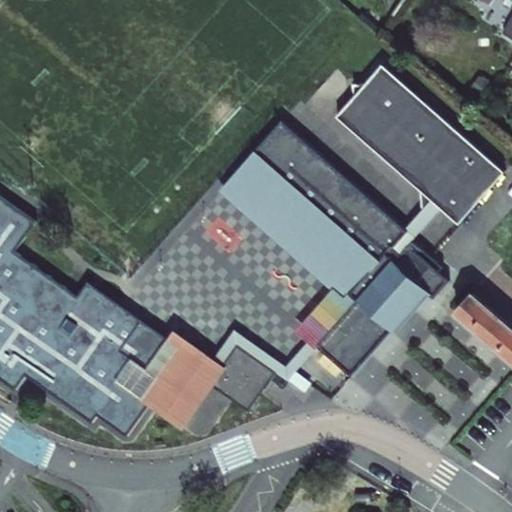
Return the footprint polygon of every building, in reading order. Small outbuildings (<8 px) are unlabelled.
[(511,0),(491,0),(493,1),(493,0),(511,0),(511,21),(509,27),(511,29),(511,0)] [(458,223),(503,170),(380,63),(364,82),(350,83),(351,97),(335,115),(418,189),(420,207),(438,205),(458,223)] [(317,340),(351,370),(415,296),(401,285),(411,273),(432,292),(448,274),(438,265),(441,260),(432,252),(411,234),(399,247),(392,241),(406,225),(279,114),(223,179),(356,295),(317,340)] [(225,319),(205,346),(213,352),(227,333),(266,360),(286,375),(317,340),(356,295),(223,179),(218,185),(331,285),(273,350),(225,319)] [(25,209),(0,190),(0,371),(6,376),(16,361),(22,353),(34,362),(29,370),(82,408),(87,401),(117,422),(138,392),(139,391),(110,369),(125,348),(140,359),(161,329),(158,326),(79,270),(68,284),(4,239),(25,209)] [(411,273),(401,285),(415,296),(424,285),(411,273)] [(484,342),(511,366),(511,329),(469,292),(451,313),(484,342)] [(205,346),(165,317),(158,326),(161,329),(140,359),(125,348),(110,369),(139,391),(138,392),(173,416),(204,373),(200,371),(213,352),(205,346)] [(266,360),(227,333),(213,352),(200,371),(204,373),(216,382),(219,379),(225,383),(222,386),(238,398),(266,360)]
